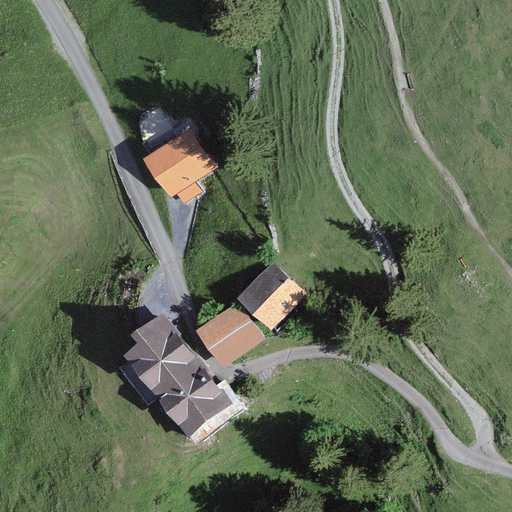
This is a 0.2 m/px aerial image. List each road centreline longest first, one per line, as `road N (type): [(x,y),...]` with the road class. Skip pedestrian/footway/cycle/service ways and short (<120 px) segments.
road 1 (unclassified): [(481,459),(363,358),(314,351),(234,371),(214,360),(114,120),(46,0)]
road 2 (track): [(333,0),(332,153),(342,183),(383,244),(422,353),(478,422),(481,459),(511,470)]
